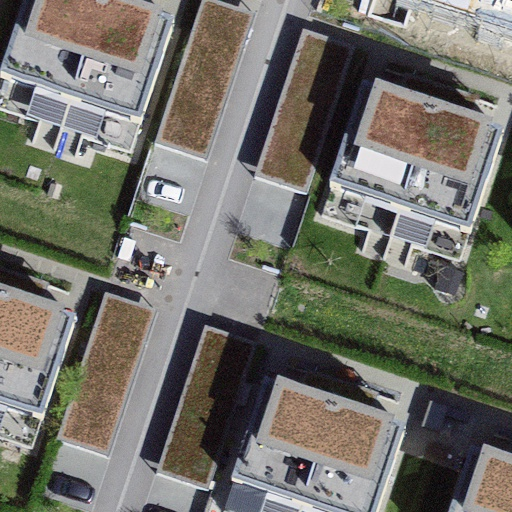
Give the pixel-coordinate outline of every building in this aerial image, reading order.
[(26,0),(0,79),(70,102),(104,2),(96,0),(26,0)] [(511,0),(452,0),(511,20),(511,0)] [(174,26),(104,2),(70,102),(140,125),(174,26)] [(244,49),(192,32),(154,146),(206,163),(244,49)] [(348,49),(305,36),(261,173),(304,187),(348,49)] [(494,128),(368,86),(339,175),(465,216),(494,128)] [(66,315),(0,293),(0,392),(37,404),(66,315)] [(150,313),(108,299),(64,434),(106,448),(150,313)] [(250,347),(208,333),(163,470),(205,484),(250,347)] [(231,484),(302,508),(335,408),(265,384),(231,484)] [(377,511),(405,431),(335,408),(302,508),(314,511),(377,511)] [(451,511),(511,511),(511,466),(471,453),(451,511)]
